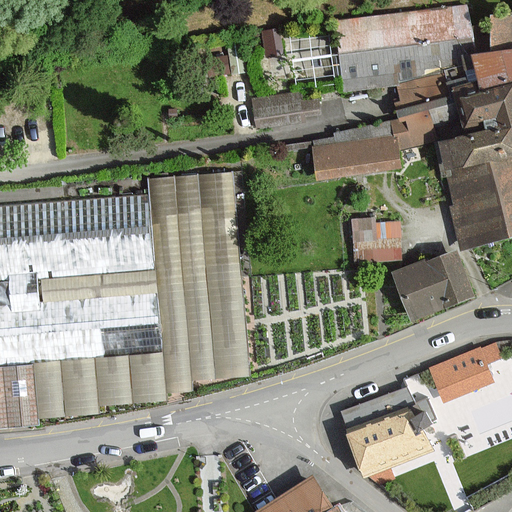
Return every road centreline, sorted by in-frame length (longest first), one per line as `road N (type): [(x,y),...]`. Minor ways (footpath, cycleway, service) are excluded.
road 1 (residential): [(267,399),(129,436),(0,452)]
road 2 (residential): [(511,317),(267,399)]
road 3 (track): [(386,191),(467,256),(492,320)]
road 4 (residential): [(267,399),(290,431),(390,511)]
